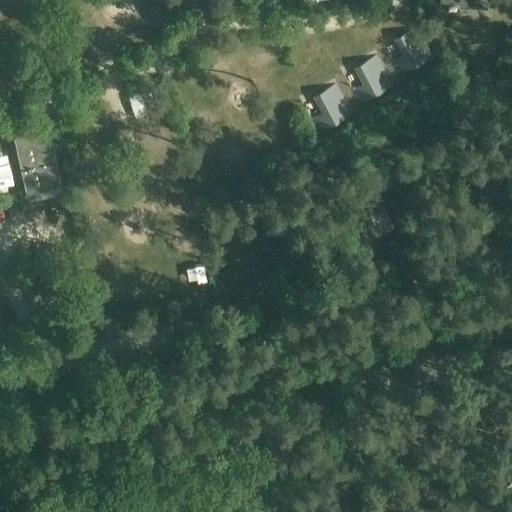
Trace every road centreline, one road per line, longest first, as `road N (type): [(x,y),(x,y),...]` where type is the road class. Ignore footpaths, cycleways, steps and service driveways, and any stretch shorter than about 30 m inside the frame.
road 1 (unclassified): [(0,453),(511,310)]
road 2 (unknown): [(107,342),(53,105)]
